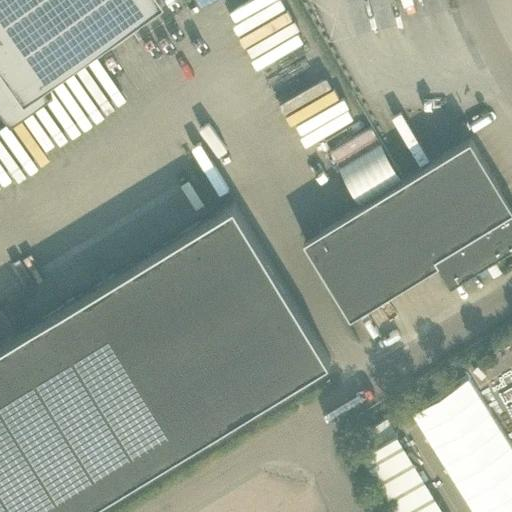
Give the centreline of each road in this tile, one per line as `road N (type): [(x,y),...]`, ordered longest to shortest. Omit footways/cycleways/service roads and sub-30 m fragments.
road 1 (unclassified): [(299,427),(511,297)]
road 2 (unclassified): [(160,511),(299,427)]
